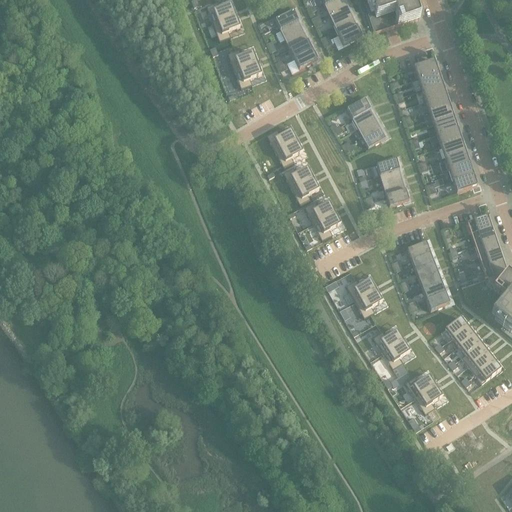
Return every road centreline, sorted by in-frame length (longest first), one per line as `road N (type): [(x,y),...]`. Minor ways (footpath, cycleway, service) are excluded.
road 1 (residential): [(234,142),(378,57),(444,36)]
road 2 (unclassified): [(234,142),(210,151),(181,134),(92,0)]
road 3 (residential): [(498,194),(376,236),(318,268)]
road 4 (residential): [(498,194),(444,36)]
